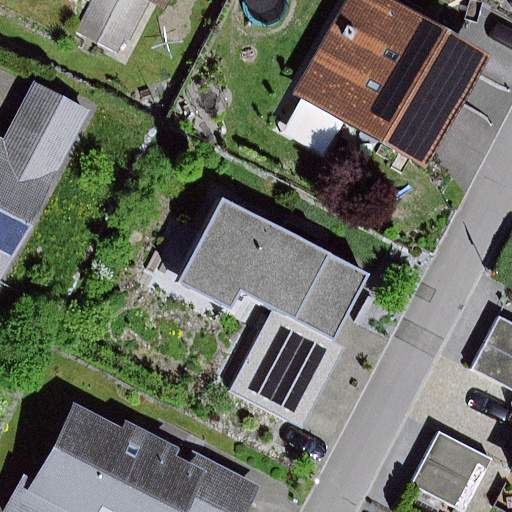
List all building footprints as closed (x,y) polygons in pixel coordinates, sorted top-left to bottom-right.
[(124,0),(90,0),(73,33),(118,57),(143,10),(124,0)] [(482,56),(378,0),(345,0),(295,93),(424,163),(465,87),(482,56)] [(0,148),(0,267),(83,113),(33,87),(0,148)] [(359,278),(216,203),(176,278),(224,304),(231,290),(272,312),(231,390),(295,424),(336,346),(326,341),(359,278)] [(470,371),(511,392),(511,326),(497,319),(470,371)] [(113,427),(70,406),(30,485),(19,479),(2,511),(249,511),(263,485),(189,448),(184,459),(178,457),(183,447),(118,415),(113,427)] [(439,433),(410,483),(459,511),(488,462),(439,433)]
